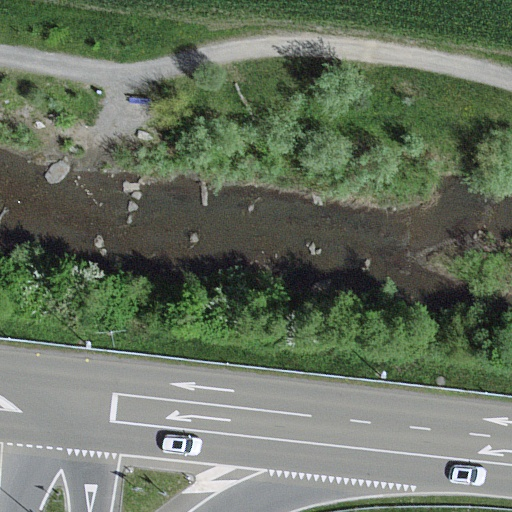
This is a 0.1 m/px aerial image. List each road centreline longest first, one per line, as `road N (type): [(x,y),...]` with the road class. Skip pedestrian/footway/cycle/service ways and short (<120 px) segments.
road 1 (track): [(511,74),(312,42),(144,76),(0,55)]
road 2 (primary): [(69,404),(428,443)]
road 3 (motorway): [(232,511),(310,478),(428,443)]
